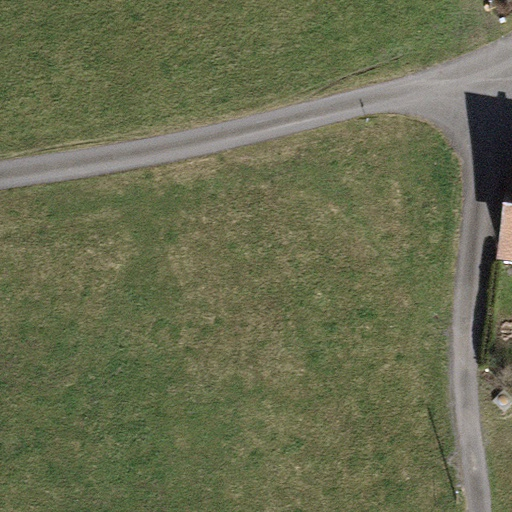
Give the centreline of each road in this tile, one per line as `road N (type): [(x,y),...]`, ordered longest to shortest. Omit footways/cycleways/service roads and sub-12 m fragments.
road 1 (unclassified): [(0,183),(168,154),(497,72)]
road 2 (unclassified): [(480,511),(467,366),(497,72)]
